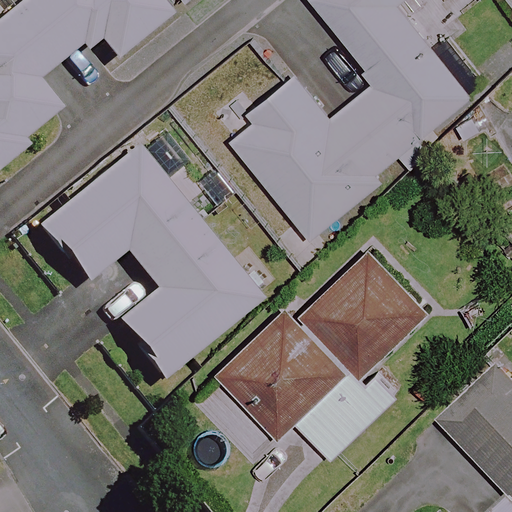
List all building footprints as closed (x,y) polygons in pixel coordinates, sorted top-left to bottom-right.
[(115,132),(271,3),(267,0),(86,0),(47,33),(85,79),(77,86),(115,132)] [(279,242),(381,152),(340,105),(285,152),(263,127),(223,162),(199,135),(158,170),(246,271),(266,294),(299,265),(279,242)] [(242,287),(184,222),(124,275),(181,340),(242,287)] [(299,426),(333,460),(399,394),(376,371),(436,312),(372,247),(304,314),(293,303),(188,406),(253,472),(299,426)] [(511,376),(504,368),(446,423),(511,491),(511,376)] [(511,511),(511,498),(498,511),(511,511)]
